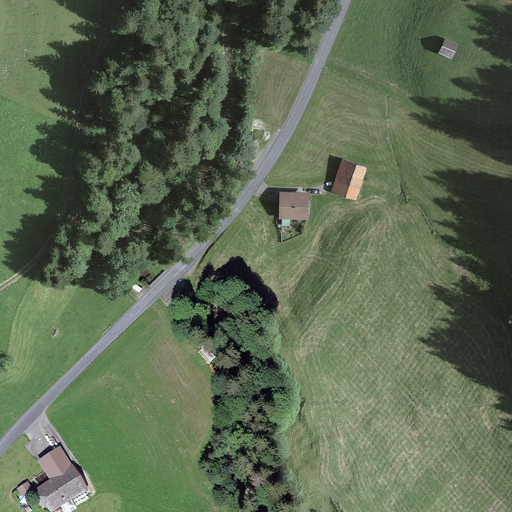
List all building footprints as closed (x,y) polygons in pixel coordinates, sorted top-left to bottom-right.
[(445,41),(442,47),(454,53),(457,46),(445,41)] [(451,59),(454,53),(442,47),(439,54),(451,59)] [(344,161),(335,192),(360,200),(369,168),(344,161)] [(311,193),(283,192),(282,219),(310,220),(311,193)] [(59,472),(34,492),(48,511),(61,511),(89,491),(60,454),(51,461),(59,472)] [(29,483),(18,489),(23,497),(34,491),(29,483)]
